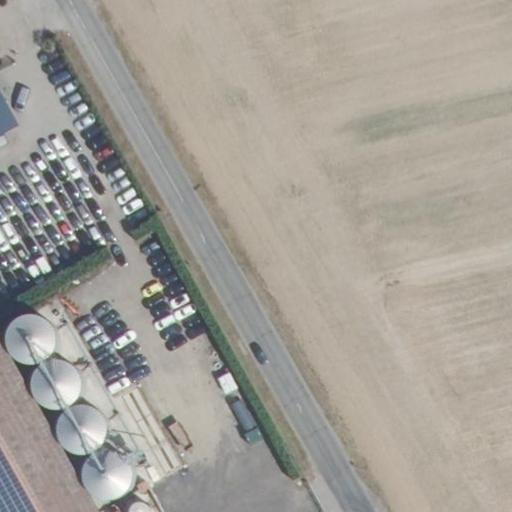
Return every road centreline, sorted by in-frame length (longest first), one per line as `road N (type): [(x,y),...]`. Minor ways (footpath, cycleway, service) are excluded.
road 1 (tertiary): [(358,511),(66,0)]
road 2 (unknown): [(29,0),(32,53),(83,165),(84,185),(81,202),(0,254)]
